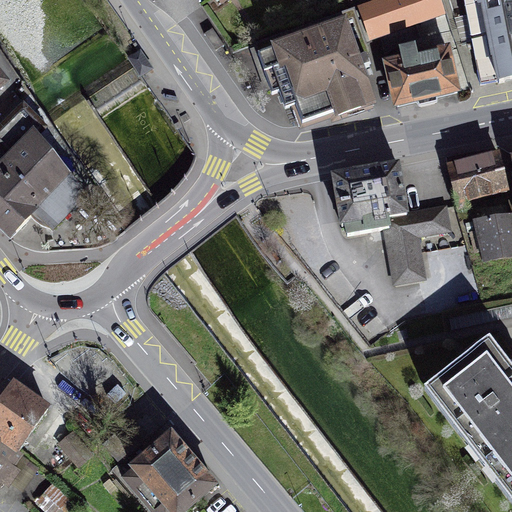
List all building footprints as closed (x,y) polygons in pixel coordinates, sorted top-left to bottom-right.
[(388,0),(363,8),(374,42),(445,19),(439,0),(388,0)] [(511,0),(478,0),(497,93),(511,90),(511,0)] [(350,24),(270,51),(278,75),(296,127),(335,120),(372,112),(350,24)] [(140,54),(126,65),(141,84),(147,79),(155,73),(140,54)] [(387,70),(396,116),(432,109),(465,102),(455,56),(387,70)] [(0,70),(0,101),(15,89),(0,70)] [(0,242),(9,251),(44,215),(62,233),(80,214),(97,197),(10,113),(0,123),(0,242)] [(446,169),(455,210),(509,198),(500,157),(450,168),(446,169)] [(395,168),(332,180),(343,241),(381,234),(407,229),(404,216),(395,168)] [(447,209),(404,216),(407,229),(381,234),(392,291),(432,284),(423,236),(451,231),(447,209)] [(511,219),(468,225),(474,267),(511,262),(511,219)] [(511,374),(490,346),(426,394),(511,506),(511,374)] [(0,443),(17,455),(24,459),(55,412),(15,386),(0,408),(0,443)] [(172,437),(125,475),(154,511),(194,511),(217,493),(172,437)] [(0,481),(17,455),(0,443),(0,481)]
